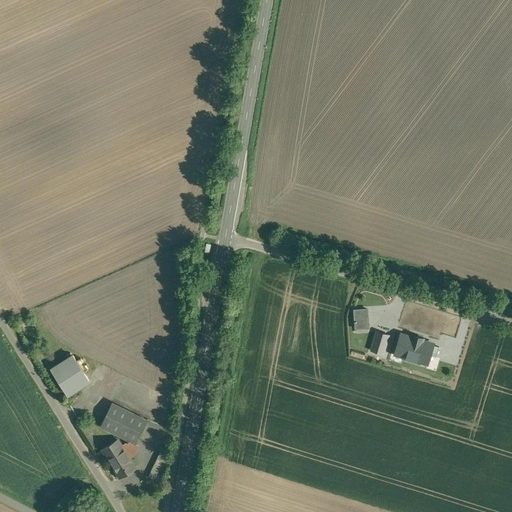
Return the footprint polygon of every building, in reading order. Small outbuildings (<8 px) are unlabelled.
[(370,328),(369,309),(354,310),(355,329),(370,328)] [(404,309),(398,329),(431,339),(437,319),(404,309)] [(390,335),(376,331),(370,350),(384,355),(390,335)] [(73,355),(51,369),(69,396),(91,382),(73,355)] [(168,381),(162,393),(168,396),(174,384),(168,381)] [(113,402),(101,427),(129,440),(138,444),(150,419),(113,402)] [(119,439),(102,450),(119,478),(137,468),(131,459),(135,456),(138,444),(129,440),(122,445),(119,439)] [(161,452),(149,476),(160,482),(172,457),(161,452)]
